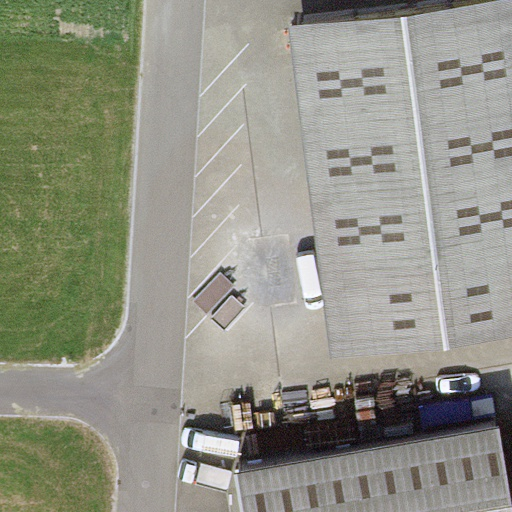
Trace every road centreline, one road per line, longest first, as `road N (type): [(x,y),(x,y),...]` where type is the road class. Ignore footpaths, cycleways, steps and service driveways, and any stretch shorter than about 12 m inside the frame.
road 1 (residential): [(175,0),(150,396)]
road 2 (residential): [(150,396),(0,393)]
